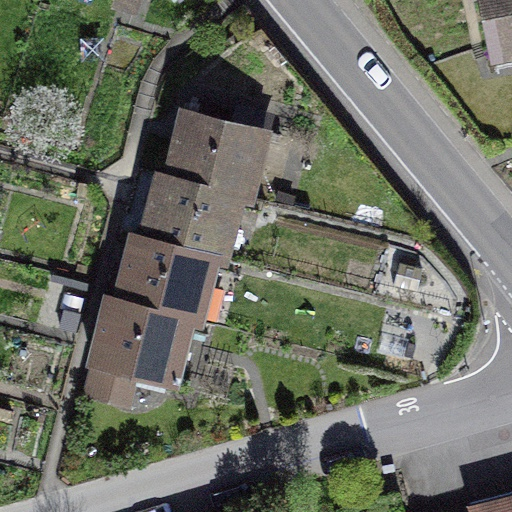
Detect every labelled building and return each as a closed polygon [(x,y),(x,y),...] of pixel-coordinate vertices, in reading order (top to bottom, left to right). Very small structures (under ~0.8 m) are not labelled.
[(511,0),(489,0),(505,74),(511,72),(511,0)] [(293,125),(197,100),(179,166),(266,189),(275,191),(293,125)] [(171,164),(154,229),(240,251),(249,254),(266,189),(179,166),(171,164)] [(146,227),(129,293),(213,315),(223,318),(240,251),(154,229),(146,227)] [(120,291),(101,365),(194,389),(213,315),(129,293),(120,291)] [(511,511),(511,501),(465,511),(511,511)]
